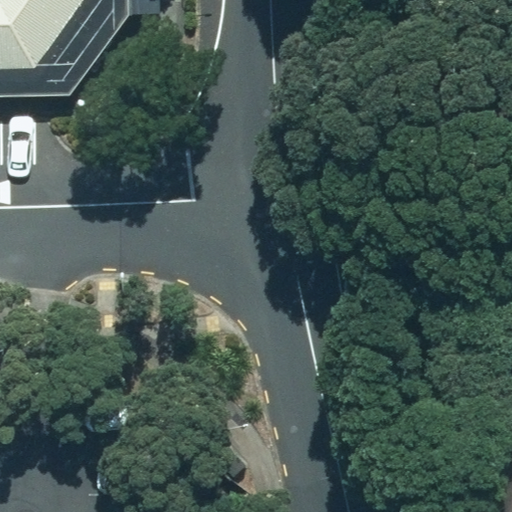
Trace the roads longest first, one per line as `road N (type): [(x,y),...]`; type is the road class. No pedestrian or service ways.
road 1 (secondary): [(351,511),(281,200)]
road 2 (residential): [(0,209),(281,200)]
road 3 (secondary): [(273,0),(281,200)]
